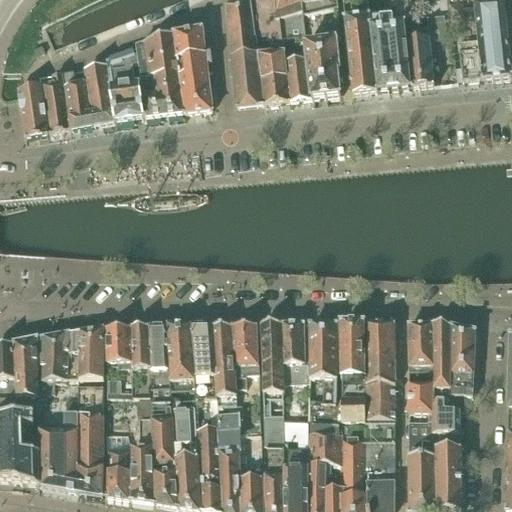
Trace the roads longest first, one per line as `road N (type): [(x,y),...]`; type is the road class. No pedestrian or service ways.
road 1 (residential): [(0,310),(489,315)]
road 2 (residential): [(229,140),(511,109)]
road 3 (residential): [(0,171),(229,140)]
road 4 (residential): [(483,511),(489,334)]
road 5 (residential): [(229,140),(213,7)]
